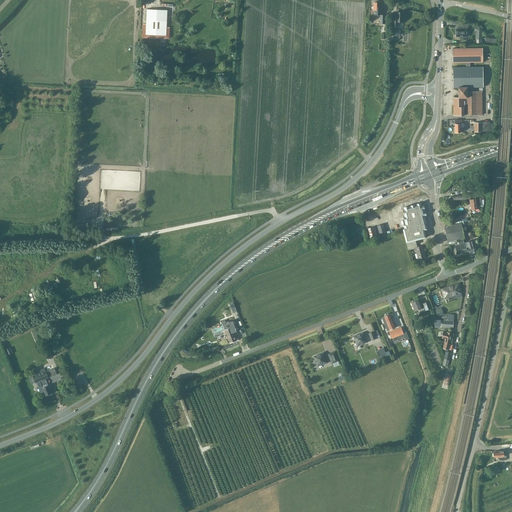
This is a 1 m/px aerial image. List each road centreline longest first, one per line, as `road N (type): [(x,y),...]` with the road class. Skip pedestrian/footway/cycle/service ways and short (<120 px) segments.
road 1 (unclassified): [(0,444),(104,393),(232,256),(362,172),(405,99),(438,93)]
road 2 (unclassified): [(182,377),(445,274)]
road 3 (primary): [(216,288),(161,354),(75,511)]
road 4 (primary): [(430,170),(283,234),(216,288)]
road 5 (primary): [(216,288),(291,236),(431,174)]
road 6 (residential): [(456,511),(511,282)]
